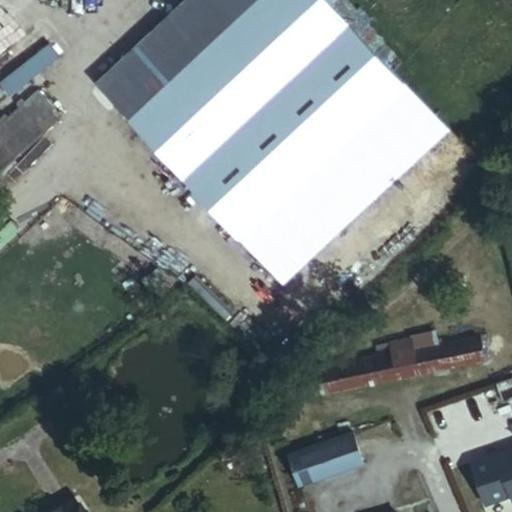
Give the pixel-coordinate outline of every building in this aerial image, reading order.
[(177,0),(91,84),(243,235),(405,71),(406,69),(338,0),(177,0)] [(48,57),(37,42),(0,75),(0,92),(3,96),(48,57)] [(439,108),(405,71),(243,235),(277,268),(439,108)] [(0,175),(64,118),(38,90),(0,124),(0,175)] [(438,325),(398,335),(399,346),(334,361),(339,388),(497,353),(492,326),(450,335),(438,325)] [(311,444),(321,475),(385,453),(374,422),(311,444)] [(511,452),(495,458),(508,499),(511,498),(511,452)] [(99,511),(85,495),(61,511),(99,511)]
